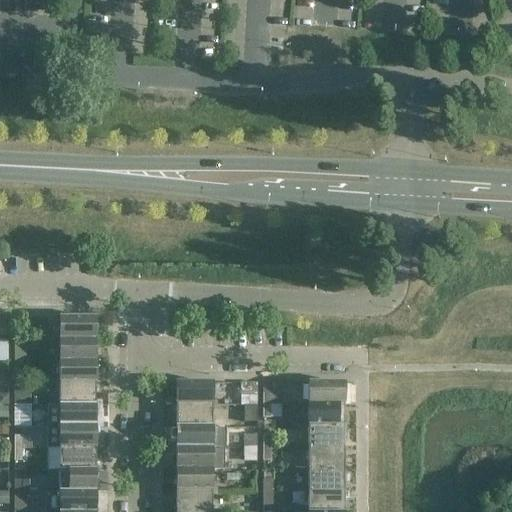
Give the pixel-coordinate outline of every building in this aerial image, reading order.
[(95,342),(95,319),(59,319),(59,342),(95,342)] [(95,363),(95,342),(59,342),(59,363),(95,363)] [(95,385),(95,363),(59,363),(59,385),(95,385)] [(242,403),(258,404),(259,382),(243,381),(242,403)] [(212,406),(212,384),(175,384),(175,406),(212,406)] [(344,406),(344,384),(308,384),(308,406),(344,406)] [(95,406),(95,385),(59,385),(59,406),(95,406)] [(271,406),(271,394),(263,394),(263,406),(271,406)] [(95,428),(95,406),(59,406),(59,428),(95,428)] [(212,428),(212,406),(175,406),(175,428),(212,428)] [(271,419),(271,406),(263,406),(263,419),(271,419)] [(344,428),(344,406),(308,406),(308,428),(344,428)] [(95,450),(95,428),(59,428),(59,450),(95,450)] [(212,450),(212,428),(175,428),(175,450),(212,450)] [(344,450),(344,428),(308,428),(308,450),(344,450)] [(257,449),(257,437),(244,437),(245,450),(257,449)] [(271,449),(271,437),(263,437),(263,449),(271,449)] [(257,462),(257,449),(245,450),(244,462),(257,462)] [(271,462),(271,449),(263,449),(263,462),(271,462)] [(95,471),(95,450),(59,450),(59,471),(95,471)] [(212,471),(212,450),(175,450),(175,471),(212,471)] [(344,471),(344,450),(308,450),(308,471),(344,471)] [(95,493),(95,471),(59,471),(59,493),(95,493)] [(212,493),(212,471),(175,471),(175,493),(212,493)] [(344,493),(344,471),(308,471),(308,493),(344,493)] [(271,493),(271,481),(263,481),(263,493),(271,493)] [(94,511),(95,493),(59,493),(58,511),(94,511)] [(211,511),(212,493),(175,493),(175,511),(211,511)] [(271,506),(271,493),(263,493),(263,506),(271,506)] [(343,511),(344,493),(308,493),(307,511),(343,511)]
